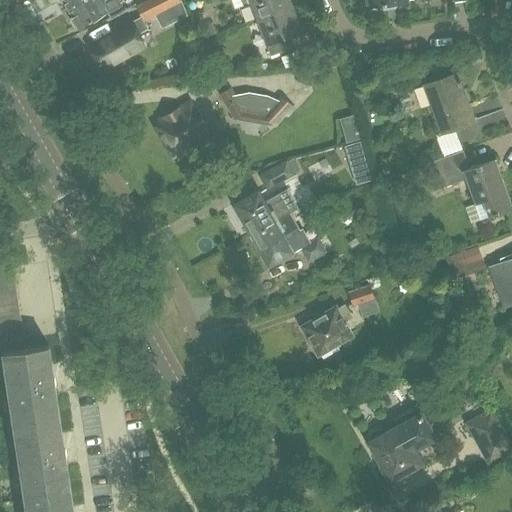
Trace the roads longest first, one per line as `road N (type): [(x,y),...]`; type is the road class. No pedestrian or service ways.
road 1 (residential): [(300,511),(8,0)]
road 2 (tertiary): [(246,511),(0,81)]
road 3 (residential): [(330,0),(335,16),(359,36),(509,24)]
